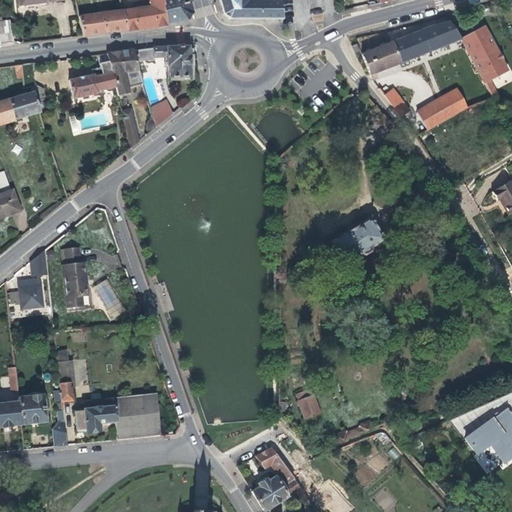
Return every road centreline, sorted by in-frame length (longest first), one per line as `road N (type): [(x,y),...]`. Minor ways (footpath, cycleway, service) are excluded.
road 1 (residential): [(511,301),(406,137),(327,35)]
road 2 (residential): [(108,185),(197,445)]
road 3 (tertiary): [(211,34),(0,59)]
road 4 (tertiary): [(233,87),(108,185)]
road 5 (residential): [(136,452),(0,464)]
road 6 (tertiary): [(108,185),(0,267)]
